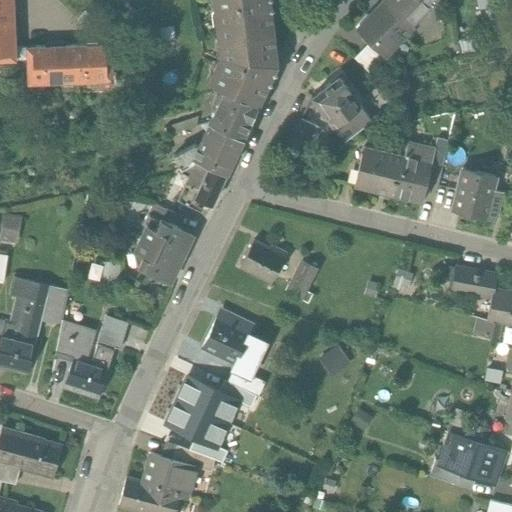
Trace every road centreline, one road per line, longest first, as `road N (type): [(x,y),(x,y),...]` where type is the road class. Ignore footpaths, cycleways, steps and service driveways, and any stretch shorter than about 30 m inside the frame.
road 1 (residential): [(125,442),(243,180)]
road 2 (residential): [(243,180),(511,249)]
road 3 (residential): [(243,180),(302,54),(347,0)]
road 4 (residential): [(125,442),(0,400)]
